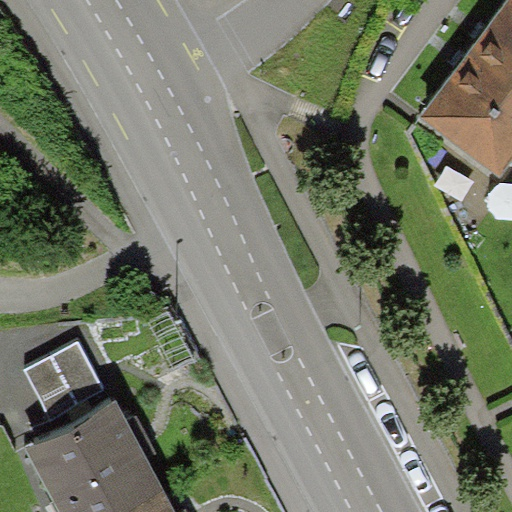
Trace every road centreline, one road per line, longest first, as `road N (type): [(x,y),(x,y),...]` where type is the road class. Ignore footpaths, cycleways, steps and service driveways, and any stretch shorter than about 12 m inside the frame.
road 1 (primary): [(157,97),(369,511)]
road 2 (residential): [(157,97),(220,61),(283,0)]
